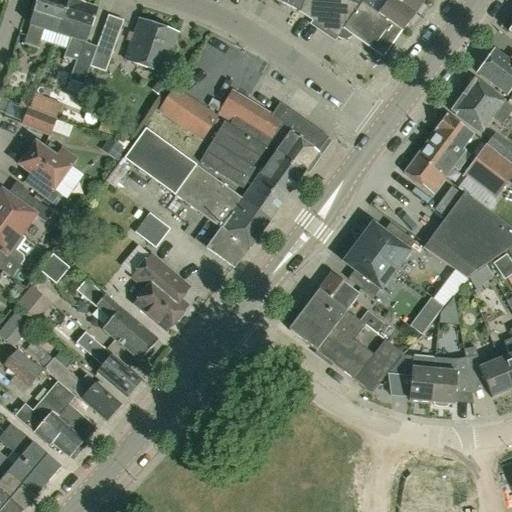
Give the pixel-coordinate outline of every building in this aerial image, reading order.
[(43,30),(57,35),(68,0),(37,0),(34,11),(24,44),(37,49),(43,30)] [(97,9),(70,0),(68,0),(57,35),(70,39),(66,50),(63,57),(62,62),(75,66),(69,81),(83,85),(89,66),(77,62),(90,29),(90,30),(97,9)] [(274,0),(298,12),(302,0),(274,0)] [(335,2),(335,0),(302,0),(298,12),(337,38),(341,40),(349,39),(352,36),(382,58),(400,31),(357,0),(356,0),(348,12),(335,2)] [(356,0),(357,0),(400,31),(403,32),(425,0),(335,0),(335,2),(348,12),(356,0)] [(107,16),(89,66),(94,68),(105,72),(123,21),(107,16)] [(138,20),(130,43),(124,60),(147,68),(160,28),(138,20)] [(177,34),(160,28),(147,68),(163,73),(177,34)] [(511,58),(510,61),(494,49),(477,73),(506,95),(511,86),(511,58)] [(502,125),(506,118),(511,110),(511,106),(479,82),(480,80),(475,77),(462,94),(492,118),(502,125)] [(168,87),(160,82),(153,93),(160,98),(168,87)] [(218,117),(217,116),(174,87),(158,110),(202,141),(218,117)] [(272,115),(247,100),(232,91),(218,114),(231,122),(229,125),(224,122),(199,163),(243,189),(268,147),(274,150),(241,199),(270,219),(328,138),(280,103),(272,115)] [(492,118),(462,94),(451,109),(481,132),(492,118)] [(28,110),(26,114),(22,126),(49,136),(55,120),(28,110)] [(436,130),(416,157),(444,178),(453,167),(458,171),(470,156),(462,150),(473,136),(447,116),(446,117),(445,116),(435,130),(436,130)] [(235,269),(270,219),(241,199),(145,130),(124,160),(220,228),(206,248),(235,269)] [(511,163),(511,146),(494,133),(486,144),(511,163)] [(19,166),(30,174),(23,184),(51,205),(59,194),(53,190),(75,160),(61,150),(55,158),(35,144),(19,166)] [(511,177),(511,164),(486,145),(462,177),(494,201),(511,177)] [(404,173),(432,195),(444,178),(416,157),(404,173)] [(0,192),(0,221),(20,236),(35,216),(44,223),(51,213),(27,196),(20,205),(1,191),(0,192)] [(511,228),(464,193),(432,236),(423,249),(465,280),(478,270),(511,246),(511,228)] [(136,233),(155,248),(169,230),(149,214),(136,233)] [(0,270),(11,278),(22,263),(22,257),(15,252),(24,239),(20,236),(0,221),(0,270)] [(360,241),(358,244),(394,271),(408,252),(415,243),(404,234),(397,244),(372,225),(370,228),(367,226),(357,239),(360,241)] [(394,271),(358,244),(356,247),(353,244),(343,258),(346,260),(344,263),(368,281),(361,291),(372,299),(379,290),(380,290),(394,271)] [(51,255),(38,272),(55,285),(68,269),(51,255)] [(188,289),(183,286),(149,257),(132,278),(147,290),(134,304),(166,331),(173,323),(178,322),(183,316),(183,311),(185,308),(178,302),(188,289)] [(330,274),(318,290),(345,311),(357,295),(330,274)] [(85,281),(77,291),(95,307),(103,296),(85,281)] [(289,330),(369,390),(373,393),(391,368),(373,354),(357,342),(368,328),(359,321),(345,311),(318,290),(289,330)] [(95,307),(110,320),(101,330),(139,362),(141,360),(143,362),(152,353),(149,350),(157,342),(103,296),(95,307)] [(86,327),(91,319),(76,309),(71,317),(86,327)] [(366,311),(359,321),(368,328),(376,334),(383,324),(366,311)] [(30,327),(14,314),(0,331),(0,336),(14,348),(30,327)] [(69,317),(59,328),(74,342),(84,331),(69,317)] [(509,355),(499,359),(511,389),(511,328),(509,330),(511,335),(511,337),(503,341),(509,355)] [(85,334),(77,344),(94,359),(103,348),(85,334)] [(375,353),(373,354),(391,368),(404,351),(386,337),(374,352),(375,353)] [(44,361),(52,356),(42,342),(34,348),(44,361)] [(479,367),(475,347),(463,349),(465,358),(466,358),(468,372),(479,367)] [(96,374),(125,398),(141,380),(103,348),(94,359),(103,366),(96,374)] [(28,388),(43,371),(17,349),(3,366),(28,388)] [(409,400),(431,402),(434,370),(435,358),(402,355),(388,373),(411,376),(409,400)] [(453,405),(453,403),(455,383),(470,384),(468,372),(466,358),(465,358),(456,360),(453,360),(435,358),(434,370),(431,402),(433,403),(435,406),(438,407),(444,407),(446,407),(448,404),(453,405)] [(86,376),(80,382),(54,359),(46,368),(105,421),(120,405),(86,376)] [(479,367),(487,389),(491,398),(511,389),(499,359),(479,367)] [(15,410),(12,414),(49,446),(52,442),(68,456),(82,440),(80,439),(92,425),(68,405),(73,398),(56,383),(46,395),(63,410),(56,418),(39,403),(32,411),(24,405),(18,412),(15,410)] [(25,452),(20,458),(47,481),(59,466),(11,425),(4,434),(25,452)] [(0,466),(34,496),(47,481),(20,458),(13,466),(0,454),(0,466)] [(0,480),(0,491),(22,510),(34,496),(0,466),(0,479),(1,480),(0,480)] [(0,511),(20,511),(22,510),(0,491),(0,511)]
